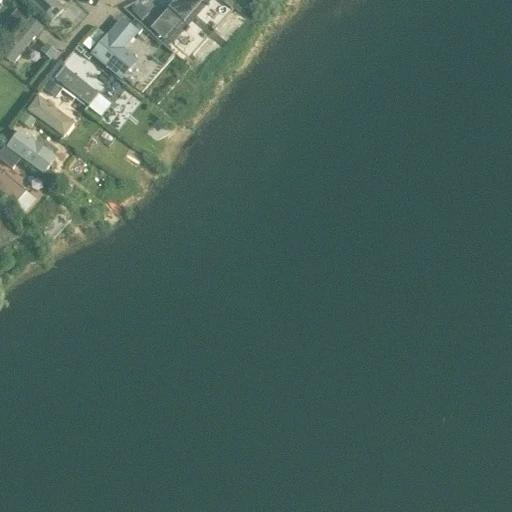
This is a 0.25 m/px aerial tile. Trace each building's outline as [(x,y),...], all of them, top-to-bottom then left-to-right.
[(52,0),(26,0),(52,26),(65,14),(52,0)] [(178,0),(151,30),(163,41),(182,20),(184,22),(202,0),(178,0)] [(7,23),(15,29),(26,14),(18,8),(7,23)] [(133,15),(142,24),(149,17),(140,8),(133,15)] [(226,41),(241,19),(227,10),(212,31),(226,41)] [(90,56),(121,83),(138,62),(125,51),(139,34),(121,19),(108,36),(107,36),(90,56)] [(189,19),(175,36),(192,50),(206,33),(189,19)] [(0,57),(0,60),(13,71),(42,34),(27,23),(0,57)] [(199,68),(219,45),(207,35),(187,58),(199,68)] [(89,53),(95,47),(89,41),(83,48),(89,53)] [(55,55),(46,47),(40,53),(50,61),(55,55)] [(80,51),(70,64),(119,102),(129,89),(80,51)] [(67,67),(55,82),(102,118),(114,103),(67,67)] [(49,84),(44,90),(56,98),(60,92),(49,84)] [(41,101),(32,113),(63,135),(72,123),(41,101)] [(36,122),(25,114),(20,122),(31,129),(36,122)] [(6,149),(43,177),(57,159),(19,132),(6,149)] [(4,149),(0,154),(0,159),(12,170),(19,161),(4,149)] [(25,194),(0,173),(0,194),(14,207),(25,194)] [(32,210),(39,198),(27,192),(21,203),(32,210)]
